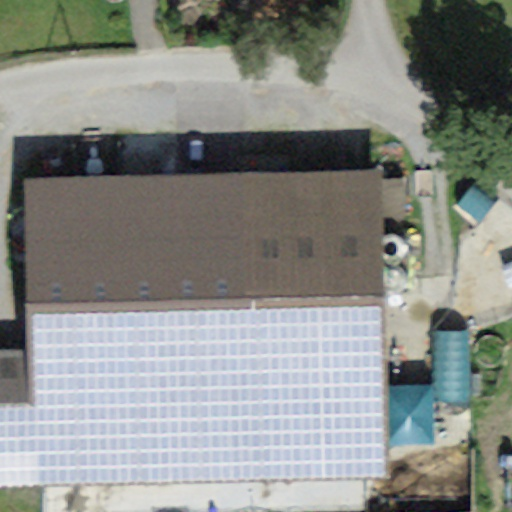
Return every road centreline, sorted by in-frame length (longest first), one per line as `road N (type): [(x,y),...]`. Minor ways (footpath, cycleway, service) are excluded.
road 1 (unclassified): [(377,76),(71,72),(0,100)]
road 2 (unclassified): [(511,186),(377,76)]
